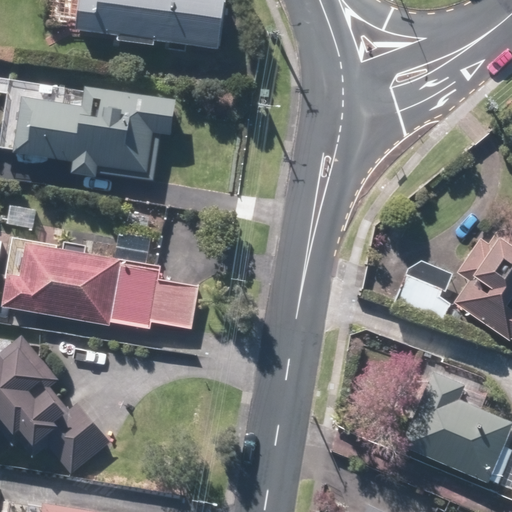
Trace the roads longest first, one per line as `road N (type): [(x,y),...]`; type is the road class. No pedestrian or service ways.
road 1 (unclassified): [(511,16),(442,89),(394,112),(335,118)]
road 2 (tertiary): [(294,319),(313,177),(334,129)]
road 3 (tertiary): [(334,129),(333,178),(294,319)]
road 4 (tertiary): [(294,319),(263,511)]
road 5 (unclassified): [(338,87),(466,31)]
road 6 (tertiary): [(335,0),(466,31)]
